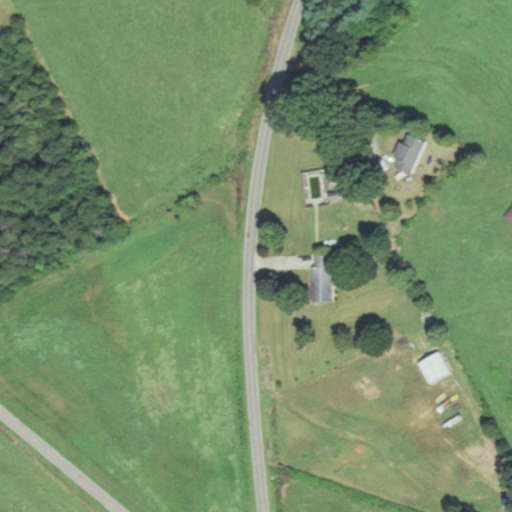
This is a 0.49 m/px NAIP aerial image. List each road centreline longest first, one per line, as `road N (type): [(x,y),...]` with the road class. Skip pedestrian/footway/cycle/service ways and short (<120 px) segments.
road 1 (residential): [(262,511),(249,252),(254,160),(273,67),(298,0)]
road 2 (residential): [(125,511),(0,403)]
